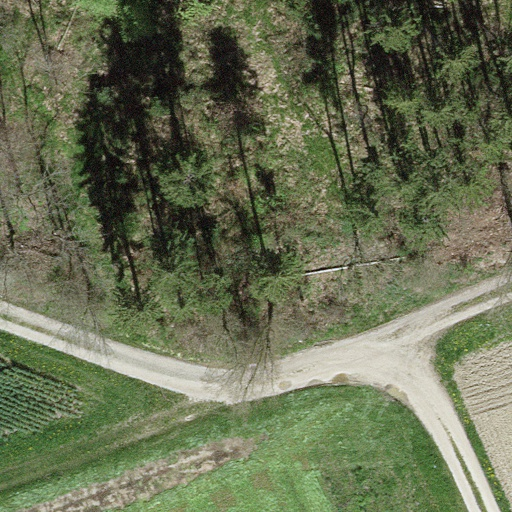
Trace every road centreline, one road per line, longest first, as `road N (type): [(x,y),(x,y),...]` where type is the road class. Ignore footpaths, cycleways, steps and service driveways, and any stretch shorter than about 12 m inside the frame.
road 1 (track): [(0,315),(163,371),(230,382),(275,375),(511,287)]
road 2 (track): [(230,382),(177,415),(0,479)]
road 3 (track): [(402,332),(483,511)]
